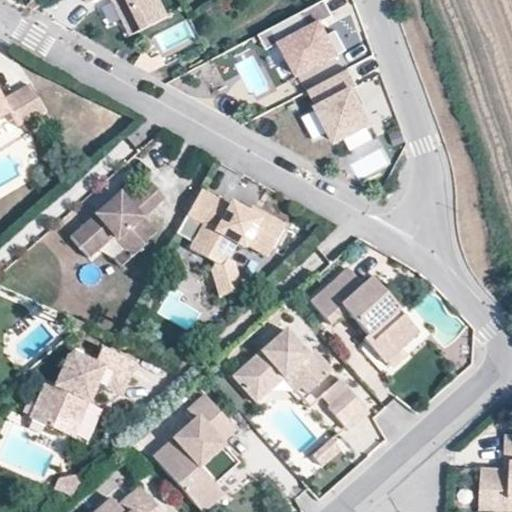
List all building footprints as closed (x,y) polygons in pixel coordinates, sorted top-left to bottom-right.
[(45,4),(40,0),(31,0),(27,6),(35,10),(45,4)] [(85,0),(88,5),(97,0),(113,0),(131,34),(168,15),(159,0),(85,0)] [(335,19),(327,3),(273,31),(281,47),(299,81),(348,56),(337,35),(330,39),(325,41),(318,28),(323,25),(335,19)] [(318,28),(325,41),(330,39),(323,25),(318,28)] [(281,47),(273,31),(259,38),(268,54),(281,47)] [(168,64),(162,54),(153,60),(145,52),(138,64),(153,72),(168,64)] [(358,90),(349,73),(309,93),(335,145),(372,127),(360,104),(358,105),(352,93),(358,90)] [(45,111),(29,85),(3,100),(0,95),(0,118),(10,113),(17,127),(45,111)] [(164,198),(150,184),(127,205),(124,202),(110,214),(105,208),(71,238),(89,259),(114,236),(127,252),(132,258),(146,246),(144,244),(155,234),(141,219),(164,198)] [(250,207),(247,212),(247,213),(242,222),(234,217),(238,212),(229,207),(200,190),(176,234),(192,243),(188,250),(215,264),(222,268),(225,261),(234,245),(243,250),(245,245),(266,257),(284,226),(250,207)] [(119,195),(105,208),(110,214),(124,202),(119,195)] [(240,208),(231,203),(229,207),(238,212),(240,208)] [(238,212),(234,217),(242,222),(247,213),(247,212),(240,208),(238,212)] [(132,258),(127,252),(116,262),(121,268),(132,258)] [(215,264),(211,271),(218,297),(240,292),(232,265),(225,261),(222,268),(215,264)] [(413,327),(370,279),(363,286),(347,268),(309,303),(330,325),(345,312),(368,337),(364,341),(379,358),(398,341),(413,327)] [(385,365),(419,334),(413,327),(398,341),(379,358),(385,365)] [(332,372),(313,351),(308,356),(286,331),(233,377),(256,404),(267,395),(262,388),(282,369),(300,390),(305,395),(310,392),(332,372)] [(94,365),(73,355),(66,359),(54,386),(45,382),(28,419),(63,434),(79,399),(88,403),(96,385),(121,396),(136,364),(101,348),(94,365)] [(300,390),(282,369),(262,388),(267,395),(282,381),(294,395),(300,390)] [(328,408),(348,391),(339,381),(319,398),(328,408)] [(368,413),(348,391),(328,408),(348,431),(368,413)] [(239,463),(221,444),(235,431),(204,396),(184,414),(192,423),(152,459),(201,511),(204,511),(223,495),(215,485),(239,463)] [(72,439),(88,403),(79,399),(63,434),(72,439)] [(511,511),(511,433),(506,433),(504,461),(510,461),(510,469),(504,468),(482,468),(481,490),(498,491),(496,511),(511,511)] [(325,469),(348,448),(339,438),(316,459),(325,469)] [(478,473),(470,473),(469,507),(478,508),(478,473)] [(54,489),(69,496),(83,484),(75,474),(59,479),(54,489)] [(160,511),(139,488),(118,507),(111,499),(96,511),(160,511)] [(496,511),(498,491),(481,490),(480,510),(496,511)]
